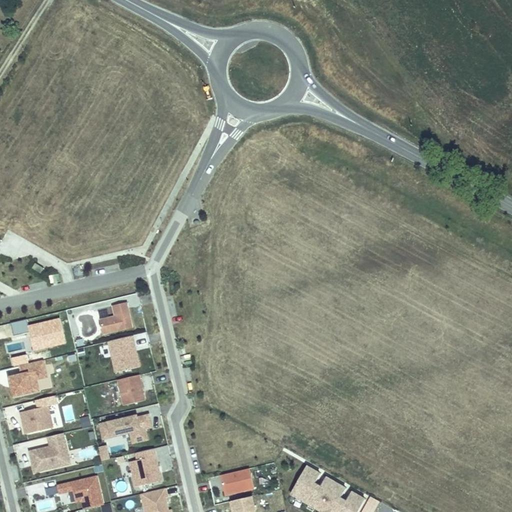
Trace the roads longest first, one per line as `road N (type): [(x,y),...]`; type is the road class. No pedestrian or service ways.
road 1 (residential): [(151,270),(179,390),(176,424),(195,511)]
road 2 (secondary): [(278,110),(319,111),(427,159)]
road 3 (residential): [(151,270),(0,303)]
road 4 (secondary): [(427,159),(302,71)]
road 5 (residential): [(209,162),(151,270)]
